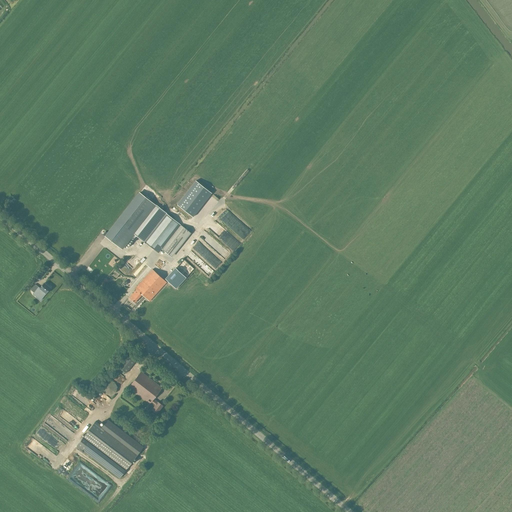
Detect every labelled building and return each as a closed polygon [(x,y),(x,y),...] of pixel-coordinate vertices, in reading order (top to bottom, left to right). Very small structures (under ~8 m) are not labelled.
[(179,207),(191,217),(209,193),(198,184),(179,207)] [(105,236),(121,248),(133,233),(153,207),(161,214),(163,211),(140,192),(105,236)] [(153,207),(133,233),(141,239),(161,214),(153,207)] [(224,208),(217,217),(243,239),(250,230),(224,208)] [(163,211),(161,214),(141,239),(159,253),(162,249),(172,257),(191,233),(163,211)] [(201,253),(207,258),(211,253),(205,249),(201,253)] [(194,269),(184,259),(182,261),(179,264),(165,278),(176,288),(186,278),(186,277),(194,269)] [(167,282),(152,269),(135,288),(136,289),(129,298),(134,302),(142,294),(149,301),(167,282)] [(50,288),(44,283),(40,288),(35,284),(29,292),(33,294),(36,291),(39,293),(42,290),(46,293),(50,288)] [(135,361),(125,354),(116,366),(126,373),(135,361)] [(162,387),(141,371),(128,388),(149,404),(146,408),(151,412),(152,410),(156,414),(163,406),(158,402),(157,402),(153,399),(162,387)] [(118,372),(113,378),(119,383),(124,377),(118,372)] [(114,382),(109,380),(104,383),(102,389),(105,394),(111,395),(116,393),(117,387),(114,382)] [(142,447),(107,420),(102,426),(95,421),(82,438),(76,446),(119,478),(125,471),(142,447)]
